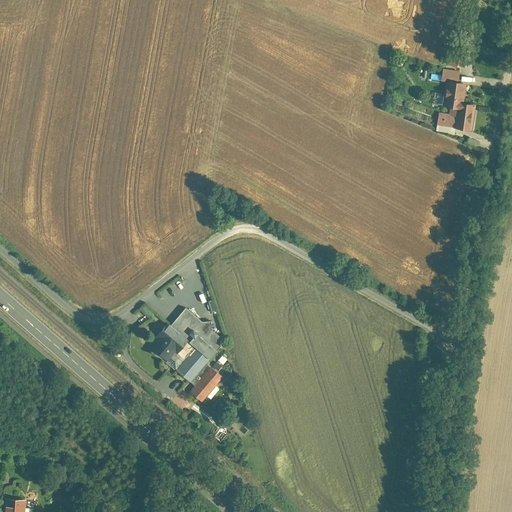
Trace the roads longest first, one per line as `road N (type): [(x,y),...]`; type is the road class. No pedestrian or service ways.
road 1 (unclassified): [(0,251),(87,319),(120,317),(233,234),(259,238),(460,345)]
road 2 (primary): [(0,298),(243,511)]
road 3 (unclassified): [(460,345),(506,76)]
road 4 (unclassified): [(460,345),(436,511)]
